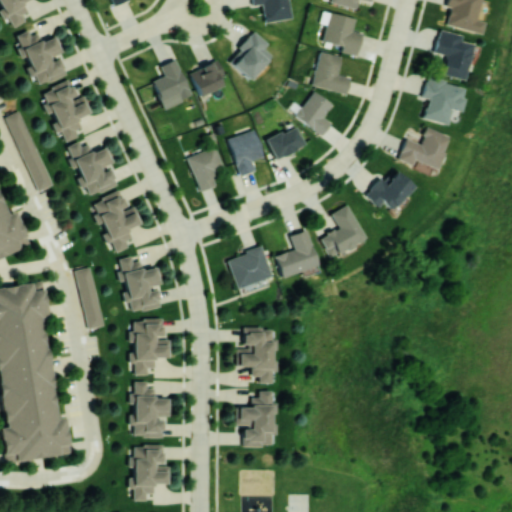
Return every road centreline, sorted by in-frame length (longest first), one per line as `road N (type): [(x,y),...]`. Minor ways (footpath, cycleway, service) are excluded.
road 1 (residential): [(406,0),(375,112),(334,169),(298,192),(182,235)]
road 2 (residential): [(201,511),(201,344),(182,235)]
road 3 (residential): [(182,235),(73,0)]
